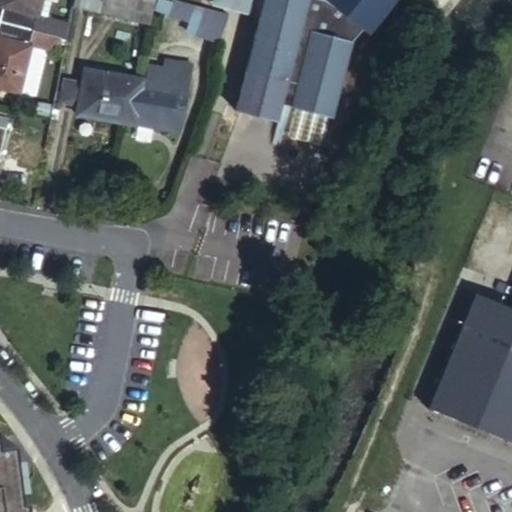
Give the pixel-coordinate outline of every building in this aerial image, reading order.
[(0,22),(31,29),(64,38),(67,23),(45,17),(38,16),(42,2),(49,4),(57,6),(57,0),(0,0),(0,6),(3,7),(0,18),(0,22)] [(73,0),(72,8),(74,8),(147,24),(151,0),(73,0)] [(251,0),(247,17),(254,19),(229,109),(268,120),(273,104),(324,118),(345,41),(356,27),(362,31),(387,0),(251,0)] [(426,0),(440,11),(448,0),(426,0)] [(45,17),(49,4),(42,2),(38,16),(45,17)] [(72,8),(70,7),(67,23),(64,38),(67,39),(74,8),(72,8)] [(221,18),(205,11),(198,33),(213,39),(221,18)] [(31,29),(0,22),(0,84),(20,90),(32,45),(28,44),(31,29)] [(121,96),(118,120),(176,131),(189,64),(161,59),(156,81),(140,78),(136,99),(121,96)] [(73,112),(118,120),(121,96),(136,99),(140,78),(81,67),(79,81),(74,104),(73,112)] [(58,101),(74,104),(79,81),(62,78),(58,101)] [(224,129),(189,221),(219,232),(254,140),(224,129)] [(511,231),(503,259),(511,261),(511,231)] [(511,297),(474,282),(426,396),(511,432),(511,297)] [(0,511),(25,511),(24,497),(20,498),(12,439),(0,440),(0,511)]
